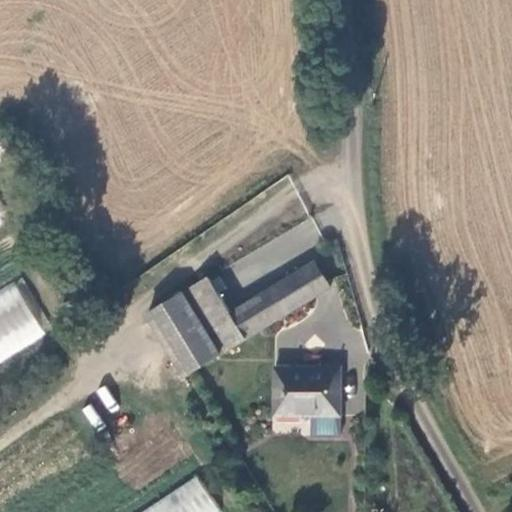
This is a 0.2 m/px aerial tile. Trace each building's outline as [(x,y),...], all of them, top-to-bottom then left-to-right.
[(188,288),(225,349),(331,284),(315,258),(232,309),(210,274),(188,288)] [(0,364),(47,340),(18,285),(0,294),(0,364)] [(189,370),(225,349),(188,288),(152,309),(189,370)] [(275,366),(275,415),(341,414),(341,366),(275,366)] [(139,511),(205,511),(215,506),(197,477),(139,511)]
